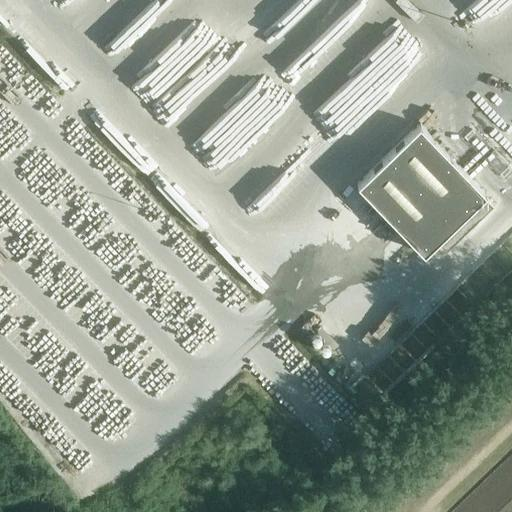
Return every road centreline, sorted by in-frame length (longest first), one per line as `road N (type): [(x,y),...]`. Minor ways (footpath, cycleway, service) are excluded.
road 1 (unknown): [(253,342),(0,67)]
road 2 (unknown): [(205,392),(0,183)]
road 3 (unknown): [(231,211),(419,0)]
road 4 (unknown): [(511,227),(425,302),(409,296),(322,212)]
road 5 (unknown): [(163,436),(0,263)]
road 6 (unknown): [(163,436),(142,458),(113,470),(0,353)]
road 7 (unknown): [(463,46),(366,143),(322,212)]
road 8 (unknown): [(179,158),(321,0)]
road 9 (unknown): [(253,342),(356,455)]
road 10 (unknown): [(119,98),(215,0)]
